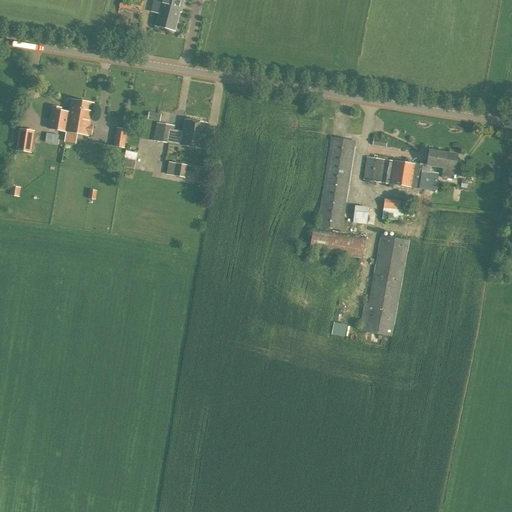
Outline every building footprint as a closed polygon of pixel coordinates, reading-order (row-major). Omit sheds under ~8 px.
[(181,0),(162,0),(163,1),(160,0),(153,0),(150,12),(159,14),(156,27),(174,31),(181,0)] [(80,118),(82,102),(71,100),(69,113),(61,112),(62,108),(51,106),(50,117),(51,117),(49,129),(68,132),(70,116),(80,118)] [(70,116),(68,132),(88,136),(93,104),(82,102),(80,118),(70,116)] [(160,122),(161,114),(148,112),(147,120),(160,122)] [(202,149),(206,124),(185,120),(182,135),(173,133),(174,126),(156,123),(153,141),(202,149)] [(124,148),(127,130),(116,128),(113,147),(124,148)] [(31,153),(34,131),(19,129),(15,151),(31,153)] [(342,231),(356,141),(331,137),(317,226),(342,231)] [(386,148),(387,141),(373,138),(372,145),(386,148)] [(454,177),(457,154),(429,150),(427,165),(423,164),(423,165),(415,164),(393,161),(367,157),(363,180),(411,188),(419,189),(435,192),(438,173),(430,172),(431,167),(442,168),(441,174),(442,174),(441,178),(453,180),(454,177)] [(135,172),(136,169),(134,169),(137,153),(126,151),(121,169),(135,172)] [(166,175),(176,176),(178,164),(168,162),(166,175)] [(20,196),(21,186),(10,185),(10,195),(20,196)] [(95,200),(97,191),(89,190),(88,199),(95,200)] [(402,222),(404,201),(383,200),(382,220),(402,222)] [(366,225),(369,208),(354,206),(352,223),(366,225)] [(363,258),(366,238),(312,230),(309,250),(363,258)] [(392,337),(409,241),(380,235),(369,295),(365,294),(359,332),(392,337)] [(334,322),(331,334),(344,337),(347,325),(334,322)]
